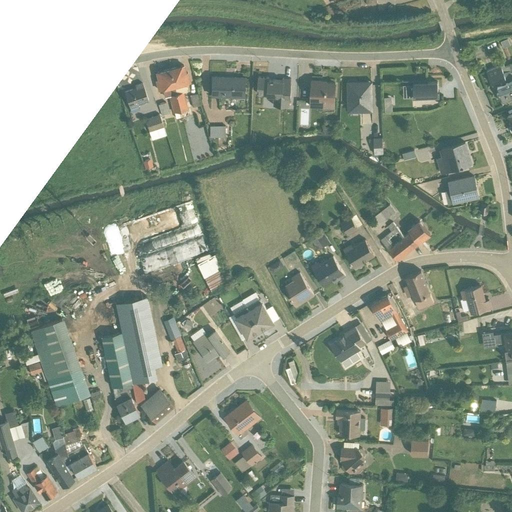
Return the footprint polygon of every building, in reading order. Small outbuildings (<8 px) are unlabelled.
[(511,63),(504,67),(503,64),(486,71),(491,83),(493,82),(497,91),(496,92),(500,102),(511,96),(511,63)] [(185,73),(183,65),(169,69),(182,118),(188,116),(186,109),(187,108),(183,93),(187,92),(185,83),(189,82),(187,73),(185,73)] [(183,121),(182,118),(169,69),(155,72),(157,80),(155,81),(158,90),(162,89),(164,97),(168,96),(173,113),(174,112),(175,118),(178,118),(179,122),(183,121)] [(211,77),(211,96),(244,97),(245,78),(211,77)] [(269,77),(258,77),(257,94),(266,94),(266,96),(273,96),(272,105),(289,106),(291,79),(282,78),(282,81),(269,80),(269,77)] [(400,80),(400,81),(411,80),(412,85),(402,85),(403,98),(412,97),(421,96),(421,99),(430,98),(430,96),(439,96),(439,91),(437,90),(437,82),(427,82),(427,79),(400,80)] [(326,81),(311,80),(310,106),(318,107),(318,109),(321,109),(321,110),(333,110),(335,83),(326,83),(326,81)] [(371,82),(348,83),(349,112),(372,112),(371,82)] [(124,92),(131,112),(138,109),(137,105),(148,101),(142,83),(135,86),(135,88),(124,92)] [(197,95),(190,96),(192,107),(199,105),(197,95)] [(165,102),(157,105),(161,116),(168,113),(165,102)] [(165,135),(158,114),(144,119),(151,139),(165,135)] [(209,126),(209,137),(225,137),(225,126),(209,126)] [(373,138),(374,154),(382,154),(381,137),(373,138)] [(440,173),(471,165),(465,142),(439,150),(441,156),(436,158),(440,173)] [(414,150),(402,153),(404,160),(415,157),(414,150)] [(445,191),(448,203),(478,197),(474,176),(448,182),(449,189),(445,191)] [(489,204),(481,203),(480,213),(483,213),(487,214),(489,204)] [(394,211),(389,204),(373,216),(378,223),(394,211)] [(362,223),(356,214),(350,217),(350,216),(340,222),(348,235),(357,229),(356,227),(362,223)] [(391,231),(380,240),(396,260),(429,234),(418,220),(408,228),(410,231),(404,236),(392,222),(387,226),(391,231)] [(324,232),(311,240),(317,249),(330,242),(324,232)] [(343,249),(355,269),(363,264),(362,262),(374,255),(364,239),(352,247),(351,244),(343,249)] [(294,264),(300,260),(294,251),(283,257),(286,262),(291,259),(294,264)] [(318,261),(311,265),(323,285),(337,277),(338,279),(345,275),(333,256),(320,263),(318,261)] [(280,260),(269,267),(273,273),(284,266),(280,260)] [(228,285),(219,268),(203,277),(211,294),(228,285)] [(242,271),(230,277),(233,284),(245,278),(242,271)] [(420,271),(405,276),(408,285),(404,287),(408,296),(412,295),(418,308),(433,302),(420,271)] [(288,295),(296,307),(314,295),(299,272),(291,277),(293,279),(285,285),(291,294),(288,295)] [(469,309),(470,313),(491,307),(489,300),(485,301),(480,286),(465,290),(460,291),(462,299),(461,299),(463,310),(469,309)] [(243,299),(260,329),(273,322),(260,298),(259,298),(255,292),(247,297),(243,299)] [(387,294),(370,303),(380,321),(381,321),(386,330),(385,330),(390,339),(377,346),(382,354),(394,348),(390,340),(408,331),(387,294)] [(147,298),(146,296),(115,303),(114,304),(120,332),(132,387),(136,403),(143,397),(140,381),(156,378),(153,366),(160,365),(161,364),(147,298)] [(260,329),(243,299),(229,307),(233,313),(234,313),(247,336),(260,329)] [(450,312),(452,322),(468,318),(468,317),(466,316),(459,317),(457,310),(450,312)] [(80,367),(63,319),(30,330),(46,378),(80,367)] [(171,322),(170,319),(164,321),(166,327),(165,328),(170,340),(172,339),(177,352),(177,353),(173,354),(176,361),(187,356),(179,336),(180,336),(174,321),(171,322)] [(183,327),(189,330),(192,321),(186,319),(185,320),(184,319),(180,323),(183,326),(183,327)] [(371,339),(361,322),(344,333),(345,334),(330,344),(341,361),(345,368),(361,358),(356,351),(360,349),(359,347),(371,339)] [(201,328),(190,336),(193,340),(192,341),(207,361),(219,352),(222,356),(229,351),(214,330),(207,335),(201,328)] [(506,358),(511,357),(511,331),(503,332),(503,333),(493,334),(493,331),(482,332),(484,347),(497,346),(497,343),(504,343),(505,349),(504,349),(506,358)] [(132,387),(120,332),(100,336),(100,337),(115,403),(123,421),(138,414),(138,413),(127,390),(132,387)] [(410,340),(413,339),(411,335),(408,336),(406,332),(395,338),(400,347),(411,341),(410,340)] [(38,360),(39,359),(36,353),(23,358),(25,364),(38,360)] [(293,360),(288,362),(289,365),(285,367),(291,384),(296,382),(297,377),(298,377),(293,360)] [(28,366),(30,374),(41,370),(39,362),(38,362),(28,366)] [(390,381),(376,381),(375,404),(393,406),(393,400),(389,399),(390,381)] [(142,408),(139,411),(142,415),(145,412),(155,422),(174,405),(158,388),(139,404),(142,408)] [(480,414),(494,415),(496,400),(482,399),(480,414)] [(260,417),(247,400),(225,417),(238,434),(260,417)] [(395,408),(381,408),(380,425),(394,425),(395,408)] [(17,424),(13,410),(4,413),(6,420),(0,422),(0,447),(3,447),(6,457),(16,454),(12,440),(9,428),(9,427),(17,424)] [(336,410),(335,418),(338,418),(340,424),(340,434),(359,435),(360,429),(364,429),(365,418),(360,418),(360,411),(336,410)] [(24,436),(20,424),(17,424),(9,427),(12,440),(24,436)] [(62,437),(59,426),(51,428),(54,439),(62,437)] [(76,476),(77,476),(95,466),(83,444),(82,444),(78,437),(81,436),(78,427),(72,429),(72,431),(64,434),(64,436),(62,437),(66,452),(68,461),(76,476)] [(463,428),(463,436),(473,437),(474,429),(463,428)] [(41,436),(32,442),(38,452),(48,447),(41,436)] [(428,440),(411,439),(411,454),(412,455),(427,456),(428,440)] [(238,451),(230,441),(221,449),(229,459),(238,451)] [(358,443),(344,442),(344,447),(341,449),(340,457),(343,461),(342,462),(341,469),(343,471),(358,472),(363,467),(365,452),(362,449),(358,448),(358,443)] [(235,462),(242,472),(251,465),(252,465),(263,457),(252,444),(241,452),(244,455),(235,462)] [(46,449),(38,455),(41,460),(50,454),(46,449)] [(65,464),(57,453),(45,460),(62,486),(73,479),(64,465),(65,464)] [(494,469),(494,460),(485,460),(485,469),(494,469)] [(181,489),(195,477),(182,461),(173,468),(167,461),(156,470),(156,472),(172,493),(180,488),(181,489)] [(284,466),(280,462),(271,469),(274,474),(284,466)] [(37,466),(28,472),(45,498),(55,490),(45,475),(43,476),(37,466)] [(251,469),(250,467),(242,474),(241,474),(237,477),(240,481),(248,491),(252,488),(242,477),(251,469)] [(220,470),(209,478),(221,495),(232,487),(220,470)] [(258,478),(251,470),(248,473),(255,481),(258,478)] [(21,511),(22,511),(38,502),(28,486),(24,481),(23,481),(18,474),(11,479),(15,487),(11,490),(15,495),(12,497),(21,511)] [(337,495),(337,507),(361,508),(363,485),(358,485),(358,478),(349,477),(348,484),(341,484),(340,495),(337,495)] [(266,493),(260,486),(251,494),(257,501),(266,493)] [(269,501),(268,511),(292,511),(293,496),(294,489),(281,488),(281,495),(270,494),(270,501),(269,501)] [(235,499),(246,511),(253,504),(242,493),(235,499)]
